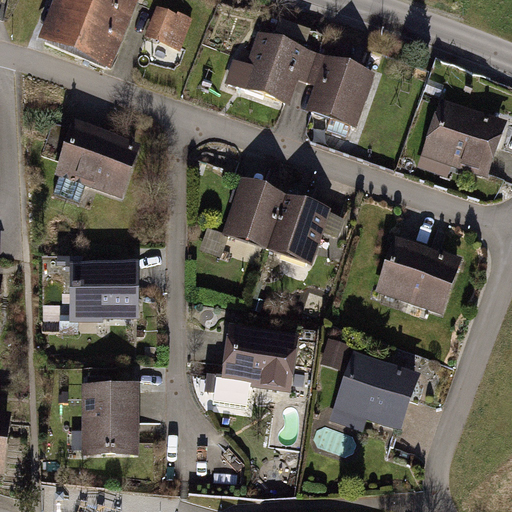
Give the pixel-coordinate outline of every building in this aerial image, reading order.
[(62,0),(46,42),(118,70),(145,0),(62,0)] [(196,22),(163,8),(148,42),(181,56),(196,22)] [(304,82),(311,85),(321,56),(310,52),(317,34),(285,22),(278,41),(264,36),(245,88),(295,106),(304,82)] [(361,70),(321,56),(311,85),(321,88),(312,112),(362,130),(381,77),(375,75),(381,57),(368,52),(361,70)] [(511,136),(511,125),(446,102),(427,158),(496,182),(511,136)] [(63,166),(59,177),(126,202),(146,148),(79,123),(76,133),(63,166)] [(46,159),(63,166),(76,133),(58,126),(46,159)] [(293,198),(248,180),(227,232),(273,250),(293,198)] [(337,215),(293,198),(273,250),(316,267),(337,215)] [(467,262),(402,239),(382,295),(447,318),(467,262)] [(146,263),(76,263),(76,325),(147,325),(146,263)] [(11,281),(0,279),(0,350),(1,351),(11,281)] [(234,325),(225,378),(297,391),(307,338),(234,325)] [(355,349),(336,341),(327,362),(347,370),(355,349)] [(428,376),(362,352),(341,408),(408,432),(428,376)] [(228,383),(212,381),(210,401),(226,403),(228,383)] [(146,386),(88,385),(87,457),(145,458),(146,386)] [(13,417),(0,415),(0,475),(4,476),(13,417)]
